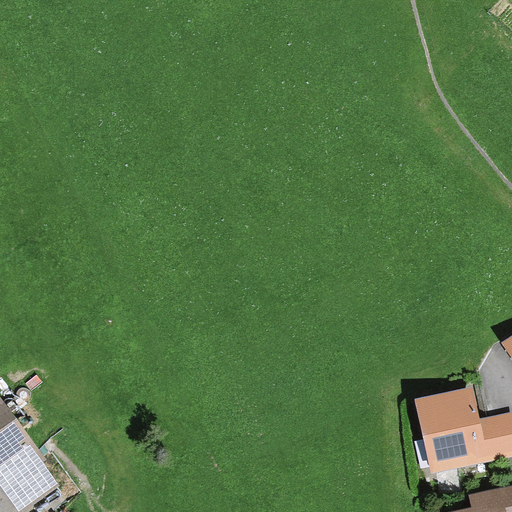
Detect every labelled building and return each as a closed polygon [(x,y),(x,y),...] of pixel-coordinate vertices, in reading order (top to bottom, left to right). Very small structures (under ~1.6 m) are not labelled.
[(511,343),(503,350),(511,362),(511,343)] [(32,402),(35,396),(32,391),(26,388),(21,391),(18,396),(21,402),(26,404),(32,402)] [(436,480),(511,460),(511,415),(511,413),(483,421),(475,391),(416,406),(436,480)] [(19,411),(21,405),(19,400),(14,398),(9,400),(7,405),(9,411),(14,413),(19,411)] [(48,464),(0,399),(0,488),(17,511),(20,511),(58,485),(45,467),(48,464)] [(511,511),(511,489),(471,500),(474,511),(511,511)]
